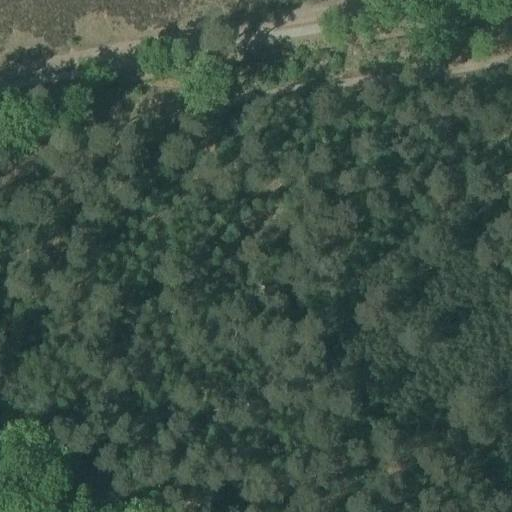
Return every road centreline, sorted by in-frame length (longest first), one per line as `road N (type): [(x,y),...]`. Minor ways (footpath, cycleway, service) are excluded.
road 1 (track): [(0,158),(511,61)]
road 2 (track): [(0,72),(406,0)]
